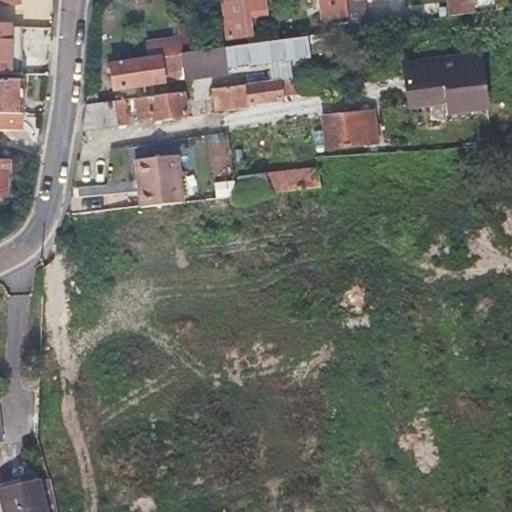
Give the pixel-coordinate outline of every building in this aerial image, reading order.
[(0,0),(0,73),(10,74),(13,26),(0,24),(0,0)] [(249,25),(254,24),(260,24),(258,14),(263,13),(261,0),(220,0),(224,35),(250,32),(249,25)] [(280,37),(275,0),(261,0),(263,13),(267,38),(280,37)] [(336,0),(338,11),(346,10),(344,0),(336,0)] [(344,0),(346,10),(353,9),(351,0),(344,0)] [(473,12),(472,8),(472,3),(459,5),(458,0),(447,0),(449,15),(473,12)] [(346,10),(349,28),(387,23),(385,6),(353,9),(346,10)] [(196,22),(176,25),(177,32),(178,44),(179,50),(179,53),(200,50),(196,22)] [(51,29),(13,26),(10,74),(48,76),(51,29)] [(177,32),(144,36),(146,48),(178,44),(177,32)] [(176,79),(199,76),(221,73),(227,73),(226,66),(307,56),(304,37),(200,50),(179,53),(179,50),(178,44),(146,48),(147,56),(107,62),(110,86),(160,80),(160,74),(166,73),(167,76),(175,76),(176,79)] [(481,53),(405,62),(409,97),(453,92),(455,110),(487,106),(481,53)] [(152,112),(153,118),(277,104),(277,100),(332,95),(331,77),(136,96),(137,114),(152,112)] [(0,113),(22,114),(23,97),(24,81),(0,79),(0,113)] [(83,100),(81,112),(79,125),(123,121),(120,95),(83,100)] [(324,116),(327,148),(379,143),(376,112),(324,116)] [(134,160),(140,205),(182,200),(177,156),(134,160)] [(0,196),(4,196),(5,174),(10,174),(10,161),(0,160),(0,196)] [(235,176),(237,194),(318,185),(315,167),(272,172),(235,176)] [(55,511),(48,480),(23,485),(0,489),(0,494),(3,511),(55,511)]
